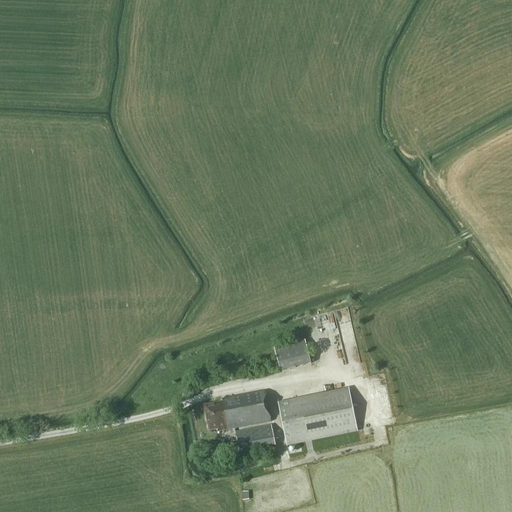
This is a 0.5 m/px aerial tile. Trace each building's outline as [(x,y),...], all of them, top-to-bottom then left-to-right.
[(329,314),(323,316),(326,330),(332,328),(329,314)] [(280,372),(311,364),(304,340),(274,348),(280,372)] [(348,388),(278,403),(287,447),(357,432),(348,388)] [(217,432),(271,422),(265,391),(221,399),(222,403),(205,407),(210,430),(217,429),(217,432)] [(271,425),(235,432),(239,453),(275,446),(271,425)]
